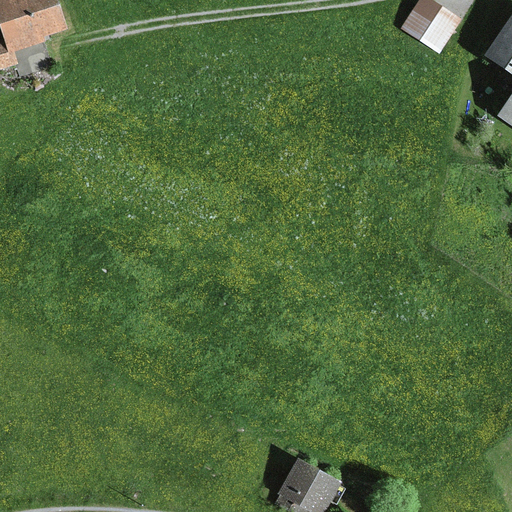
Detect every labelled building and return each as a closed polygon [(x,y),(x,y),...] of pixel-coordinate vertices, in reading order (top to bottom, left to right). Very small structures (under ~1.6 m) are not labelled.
[(12,37),(0,40),(0,73),(21,67),(16,52),(74,33),(63,0),(9,0),(2,3),(12,37)] [(460,24),(425,2),(405,32),(440,55),(460,24)] [(511,30),(491,60),(511,75),(511,30)] [(511,105),(502,119),(511,126),(511,105)] [(332,511),(349,485),(307,461),(283,502),(300,511),(332,511)]
